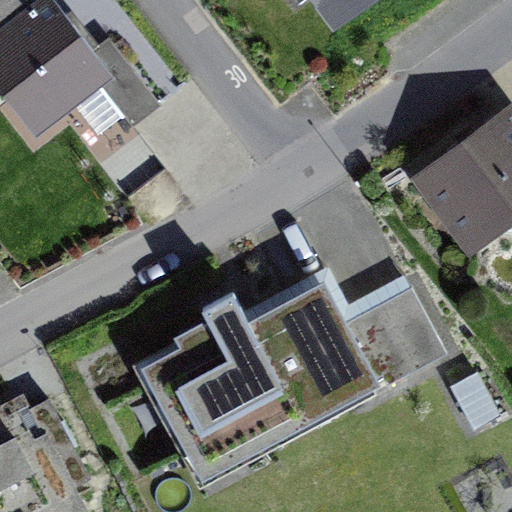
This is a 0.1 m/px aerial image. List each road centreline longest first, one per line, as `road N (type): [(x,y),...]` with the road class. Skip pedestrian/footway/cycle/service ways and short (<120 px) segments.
road 1 (residential): [(0,330),(302,171)]
road 2 (residential): [(302,171),(511,22)]
road 3 (residential): [(158,0),(302,171)]
